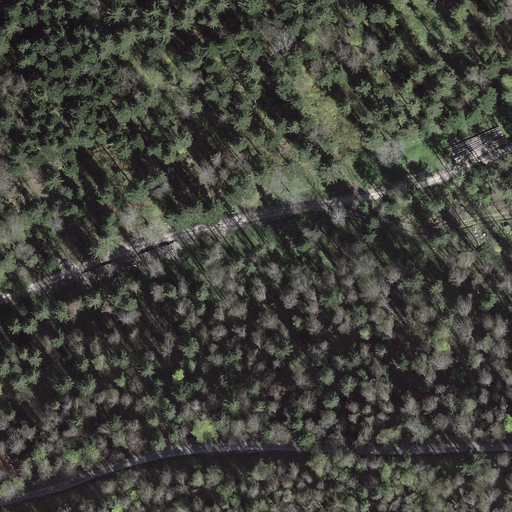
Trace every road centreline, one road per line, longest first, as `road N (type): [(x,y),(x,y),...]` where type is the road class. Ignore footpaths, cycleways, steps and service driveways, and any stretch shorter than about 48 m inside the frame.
road 1 (track): [(0,301),(153,241),(407,188),(511,147)]
road 2 (unclassified): [(511,446),(174,450),(0,503)]
road 3 (track): [(325,203),(424,231),(511,213)]
